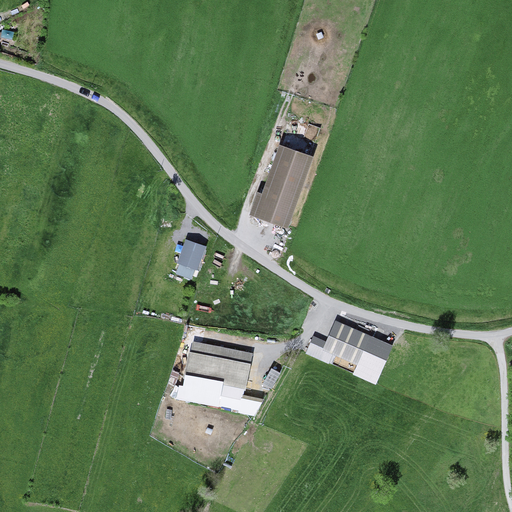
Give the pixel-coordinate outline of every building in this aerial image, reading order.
[(284,228),(307,157),(274,146),(250,218),(284,228)] [(189,271),(198,244),(179,239),(171,265),(189,271)] [(368,341),(335,327),(323,353),(356,367),(368,341)] [(247,353),(188,344),(183,379),(241,388),(247,353)] [(272,365),(266,381),(274,385),(281,369),(272,365)]
